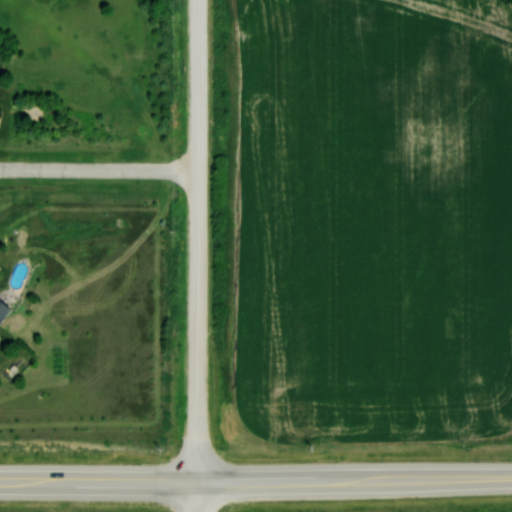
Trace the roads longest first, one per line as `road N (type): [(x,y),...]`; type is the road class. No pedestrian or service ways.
road 1 (residential): [(198,484),(199,0)]
road 2 (tertiary): [(511,478),(198,484)]
road 3 (residential): [(199,172),(0,174)]
road 4 (tertiary): [(198,484),(0,479)]
